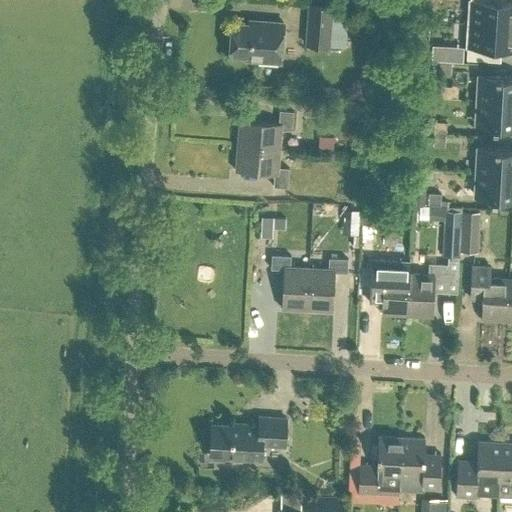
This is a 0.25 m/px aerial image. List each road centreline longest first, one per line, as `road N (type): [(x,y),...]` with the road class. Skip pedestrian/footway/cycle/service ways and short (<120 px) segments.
road 1 (residential): [(511,376),(132,353)]
road 2 (unclassified): [(132,353),(159,0)]
road 3 (unclassified): [(127,511),(132,353)]
